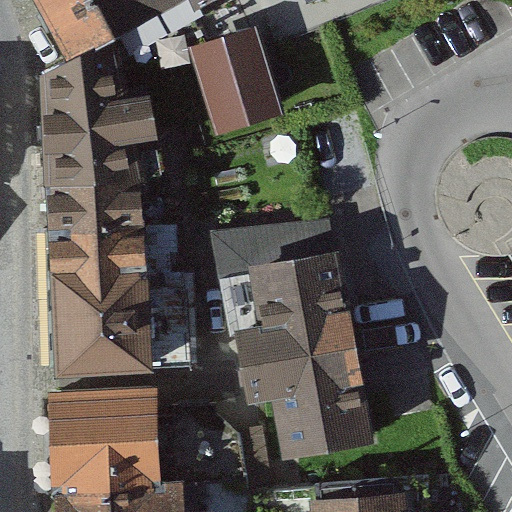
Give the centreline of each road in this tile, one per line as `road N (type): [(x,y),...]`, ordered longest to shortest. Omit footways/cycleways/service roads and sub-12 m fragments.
road 1 (tertiary): [(7,511),(0,82)]
road 2 (residential): [(511,99),(475,95),(427,121),(409,163),(414,219),(436,270),(511,398)]
